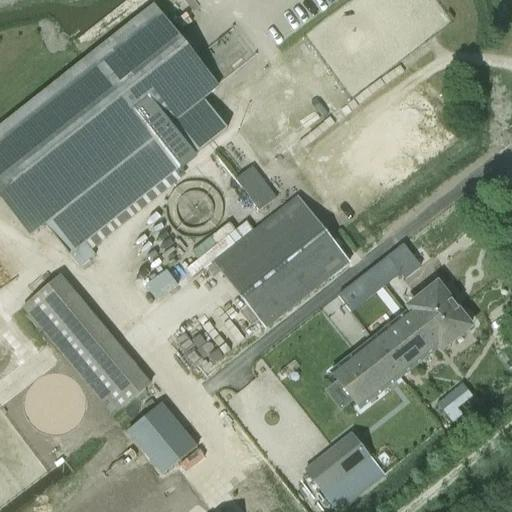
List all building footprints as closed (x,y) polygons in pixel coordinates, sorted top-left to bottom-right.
[(154,6),(0,126),(0,201),(27,236),(44,224),(68,255),(226,131),(202,100),(218,87),(154,6)] [(260,212),(275,200),(251,169),(236,180),(260,212)] [(265,329),(275,322),(348,264),(297,199),(214,264),(265,329)] [(158,275),(182,253),(174,244),(150,266),(158,275)] [(420,268),(402,246),(371,271),(384,287),(400,275),(404,280),(420,268)] [(111,413),(148,382),(58,274),(20,306),(111,413)] [(441,349),(469,327),(436,286),(408,308),(410,311),(331,374),(360,410),(439,348),(441,349)] [(447,397),(438,404),(447,416),(456,410),(447,397)] [(201,449),(163,402),(126,432),(163,479),(201,449)] [(295,422),(259,449),(277,473),(313,446),(295,422)] [(331,468),(313,482),(323,495),(336,511),(338,511),(355,499),(383,477),(369,459),(350,436),(323,458),(331,468)] [(141,469),(117,487),(135,511),(165,511),(170,509),(141,469)] [(105,507),(95,511),(112,511),(118,509),(115,503),(105,507)]
